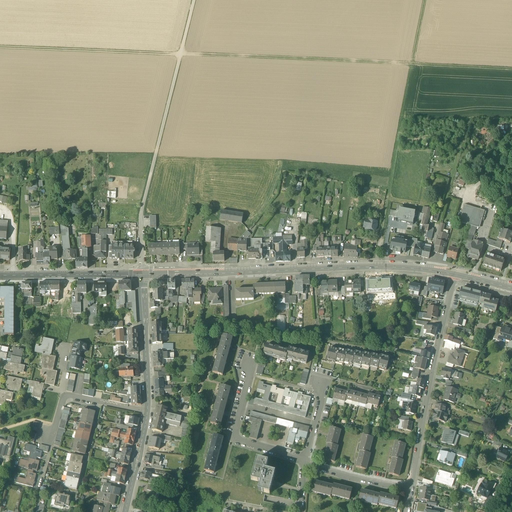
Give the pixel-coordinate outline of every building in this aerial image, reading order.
[(504,195),(497,213),(504,216),(511,197),(504,195)] [(485,211),(464,205),(459,222),(476,227),(477,227),(479,218),(482,219),(485,211)] [(430,209),(423,207),(421,214),(424,215),(423,219),(422,219),(422,220),(422,219),(422,220),(420,225),(422,225),(421,231),(427,232),(428,228),(429,226),(426,226),(430,209)] [(412,211),(400,209),(397,220),(406,222),(406,223),(413,225),(415,213),(411,212),(412,211)] [(243,214),(221,211),(220,220),(242,224),(243,214)] [(366,221),(365,220),(364,225),(366,226),(367,228),(367,229),(375,231),(376,223),(372,222),(366,221)] [(69,229),(60,225),(63,248),(64,251),(71,250),(69,229)] [(469,225),(463,244),(466,245),(464,248),(470,250),(472,242),(473,243),(474,241),(475,235),(474,235),(474,234),(476,227),(469,225)] [(219,253),(220,229),(207,229),(206,242),(212,243),(211,253),(213,253),(219,253)] [(511,233),(505,231),(502,230),(499,239),(499,240),(503,241),(510,243),(511,237),(511,233)] [(247,231),(238,240),(247,240),(247,238),(248,238),(249,236),(250,235),(247,231)] [(442,234),(441,233),(440,236),(439,242),(445,244),(447,235),(442,234)] [(90,237),(82,238),(82,246),(88,246),(90,246),(90,237)] [(407,241),(392,238),(389,250),(394,251),(394,253),(400,254),(400,252),(405,253),(407,241)] [(238,240),(229,239),(228,250),(237,251),(238,240)] [(262,239),(251,240),(251,248),(248,248),(248,260),(262,259),(262,253),(262,244),(262,239)] [(496,242),(488,239),(487,245),(500,249),(502,244),(496,242)] [(238,240),(237,251),(246,251),(247,240),(238,240)] [(101,247),(95,247),(95,252),(106,253),(106,242),(101,241),(101,247)] [(445,244),(439,242),(436,241),(433,252),(443,255),(446,244),(445,244)] [(473,243),(472,242),(470,250),(468,255),(467,256),(468,258),(469,258),(477,260),(483,245),(480,245),(475,243),(473,243)] [(123,244),(115,244),(115,246),(112,246),(112,253),(112,259),(117,259),(117,260),(120,260),(120,259),(125,259),(125,246),(123,246),(123,244)] [(188,245),(188,250),(186,250),(186,255),(199,255),(199,248),(199,246),(194,246),(194,245),(188,245)] [(355,245),(351,245),(350,249),(349,249),(349,252),(350,254),(349,258),(357,258),(360,258),(360,254),(356,254),(357,249),(357,246),(355,245)] [(134,246),(125,246),(125,259),(134,259),(134,253),(135,252),(135,251),(134,250),(134,246)] [(422,246),(418,246),(416,246),(415,249),(414,255),(422,257),(423,248),(424,248),(424,247),(422,247),(422,246)] [(58,247),(49,247),(50,254),(50,258),(50,259),(58,259),(58,247)] [(10,249),(0,248),(0,259),(9,260),(10,249)] [(40,254),(40,248),(38,248),(36,248),(36,254),(36,259),(37,259),(37,266),(44,266),(44,260),(44,256),(43,256),(41,256),(41,254),(40,254)] [(424,248),(423,248),(422,257),(421,258),(429,259),(431,250),(424,248)] [(453,250),(449,249),(447,257),(455,260),(458,250),(453,248),(453,250)] [(303,249),(297,249),(297,258),(305,258),(305,250),(305,249),(303,249)] [(71,250),(64,251),(64,260),(76,259),(76,250),(71,250)] [(219,253),(213,253),(213,262),(224,261),(224,252),(219,253)] [(504,260),(487,254),(483,266),(500,271),(504,260)] [(84,259),(76,260),(76,269),(88,269),(88,259),(84,259)] [(366,280),(367,296),(392,295),(391,279),(366,280)] [(444,283),(429,280),(428,288),(427,292),(442,295),(444,283)] [(332,282),(328,282),(328,293),(328,295),(333,295),(333,293),(337,293),(337,281),(332,282)] [(360,281),(352,282),(353,292),(353,294),(360,293),(360,287),(360,281)] [(106,296),(106,282),(94,283),(94,293),(99,293),(99,294),(101,294),(101,297),(106,296)] [(130,282),(119,282),(119,292),(123,292),(125,292),(128,292),(131,292),(131,283),(130,282)] [(32,283),(22,283),(22,285),(21,285),(21,288),(22,288),(22,297),(32,297),(32,283)] [(50,283),(40,283),(40,295),(45,295),(45,292),(50,292),(50,283)] [(86,283),(77,283),(77,291),(77,294),(80,294),(87,294),(86,283)] [(274,284),(253,285),(253,289),(253,295),(275,294),(274,284)] [(285,284),(274,284),(275,294),(285,294),(285,284)] [(420,286),(410,284),(409,291),(419,293),(420,288),(420,286)] [(0,321),(5,322),(5,335),(14,335),(14,288),(0,288),(0,321)] [(482,294),(461,288),(458,300),(478,305),(479,303),(482,294)] [(201,289),(194,290),(194,292),(193,292),(193,302),(200,301),(201,301),(200,295),(201,295),(201,294),(201,289)] [(222,289),(208,289),(208,293),(208,301),(217,301),(217,304),(223,304),(222,297),(222,293),(222,289)] [(253,289),(235,290),(235,301),(254,300),(253,295),(253,289)] [(162,291),(154,291),(154,299),(154,300),(155,300),(155,302),(158,302),(160,302),(162,299),(162,291)] [(498,301),(490,299),(490,296),(482,294),(479,303),(479,305),(483,306),(481,311),(488,313),(488,312),(495,313),(497,306),(498,301)] [(135,301),(129,301),(128,296),(126,296),(126,302),(132,302),(133,320),(136,320),(135,301)] [(80,303),(75,303),(72,303),(73,314),(80,314),(80,303)] [(433,307),(428,307),(427,311),(428,311),(427,314),(427,316),(431,317),(437,318),(438,312),(437,312),(438,309),(433,308),(433,307)] [(464,315),(455,313),(453,324),(461,326),(464,315)] [(285,332),(285,316),(276,316),(277,332),(285,332)] [(161,323),(152,324),(152,335),(162,334),(161,323)] [(436,329),(428,327),(427,330),(426,334),(434,336),(436,329)] [(497,327),(493,339),(497,340),(498,337),(498,335),(499,336),(501,329),(497,327)] [(511,328),(505,327),(505,328),(502,327),(501,329),(499,336),(498,335),(498,337),(506,339),(505,340),(509,341),(510,342),(511,336),(511,329),(510,329),(511,328)] [(488,333),(475,329),(474,334),(487,338),(488,333)] [(127,337),(123,337),(123,331),(116,331),(117,342),(123,342),(126,342),(129,342),(128,339),(127,339),(127,337)] [(162,334),(152,335),(153,344),(156,344),(156,345),(159,345),(159,344),(162,343),(162,334)] [(232,338),(222,335),(217,353),(228,355),(232,338)] [(137,336),(128,337),(128,339),(129,342),(129,345),(138,345),(137,336)] [(54,340),(44,338),(43,346),(44,346),(43,349),(40,349),(41,348),(36,347),(35,353),(42,354),(50,356),(52,350),(51,350),(51,347),(52,347),(54,340)] [(451,343),(445,341),(444,348),(451,350),(452,349),(454,350),(455,348),(454,347),(455,344),(452,343),(451,343)] [(85,344),(75,342),(74,347),(73,347),(72,351),(73,351),(72,356),(80,358),(81,351),(83,352),(85,344)] [(138,345),(129,345),(129,348),(129,354),(138,353),(138,345)] [(288,351),(266,345),(263,355),(286,361),(286,360),(286,359),(288,351)] [(8,348),(1,347),(0,351),(0,358),(6,360),(7,353),(8,348)] [(15,348),(14,349),(13,354),(13,355),(10,354),(7,353),(6,357),(11,358),(11,360),(6,359),(6,360),(5,362),(20,365),(23,351),(19,350),(19,349),(15,348)] [(338,350),(329,348),(326,359),(335,362),(336,361),(338,350)] [(309,354),(289,349),(288,351),(286,359),(292,360),(306,364),(309,354)] [(347,351),(339,349),(338,350),(336,361),(344,363),(344,362),(347,351)] [(355,352),(347,350),(347,351),(344,362),(352,364),(352,363),(355,352)] [(430,352),(422,350),(420,356),(420,358),(427,359),(429,360),(430,352)] [(455,350),(452,359),(449,358),(448,363),(453,365),(460,367),(464,353),(455,350)] [(364,354),(355,352),(352,363),(360,366),(361,364),(364,354)] [(228,355),(217,353),(212,373),(222,375),(228,355)] [(372,355),(364,353),(364,354),(361,364),(369,367),(369,366),(372,355)] [(50,356),(42,354),(41,360),(44,361),(42,369),(45,369),(52,371),(54,365),(51,364),(51,361),(54,361),(55,357),(50,356)] [(380,357),(372,354),(372,355),(369,366),(377,368),(378,367),(380,357)] [(70,368),(80,370),(83,359),(80,358),(72,356),(70,368)] [(389,358),(381,356),(380,357),(378,367),(386,370),(389,358)] [(420,358),(417,357),(414,368),(424,371),(427,359),(420,358)] [(266,362),(260,360),(256,374),(262,376),(264,367),(265,368),(266,362)] [(20,365),(5,362),(4,369),(15,372),(14,374),(17,375),(18,370),(24,372),(25,366),(20,365)] [(133,368),(129,368),(124,368),(124,376),(124,377),(130,376),(133,376),(133,368)] [(52,371),(45,369),(44,376),(47,376),(45,383),(50,384),(49,385),(54,386),(57,372),(52,371)] [(451,370),(442,369),(441,376),(450,378),(451,370)] [(308,373),(303,372),(300,384),(305,385),(308,373)] [(163,382),(167,382),(166,377),(169,377),(169,375),(162,373),(158,373),(159,380),(163,380),(163,382)] [(22,380),(7,377),(6,383),(10,383),(9,389),(19,391),(22,380)] [(425,380),(417,379),(416,388),(421,389),(423,389),(425,380)] [(159,380),(154,381),(155,390),(164,390),(164,387),(163,382),(163,380),(159,380)] [(44,384),(30,381),(29,387),(34,388),(32,397),(41,399),(44,384)] [(272,387),(263,385),(264,383),(259,382),(257,390),(265,392),(263,400),(268,402),(270,393),(272,387)] [(230,388),(220,386),(215,403),(226,406),(230,388)] [(416,388),(410,386),(409,394),(408,394),(411,395),(419,396),(421,389),(416,388)] [(140,387),(131,388),(131,396),(140,395),(140,387)] [(285,389),(276,387),(276,388),(272,387),(270,393),(278,395),(276,404),(281,405),(283,396),(285,389)] [(450,388),(447,387),(443,400),(453,403),(457,390),(450,388)] [(298,394),(289,392),(289,390),(285,389),(283,396),(291,399),(289,407),(294,409),(296,400),(298,394)] [(341,391),(335,389),(333,399),(339,400),(341,391)] [(13,393),(0,390),(0,404),(5,406),(6,398),(12,400),(13,393)] [(355,392),(348,390),(347,392),(346,398),(352,400),(355,392)] [(347,392),(341,391),(339,400),(345,402),(346,398),(347,392)] [(311,398),(302,395),(302,393),(298,392),(298,394),(296,400),(304,402),(301,411),(307,412),(311,398)] [(361,394),(355,392),(352,400),(359,402),(361,394)] [(368,396),(361,394),(359,402),(366,404),(368,396)] [(374,395),(369,394),(368,396),(366,404),(372,405),(374,395)] [(140,395),(131,396),(132,405),(136,405),(141,405),(140,395)] [(380,397),(374,395),(372,405),(378,407),(380,397)] [(263,400),(261,400),(260,406),(271,409),(272,403),(268,402),(263,400)] [(407,403),(406,403),(404,402),(402,412),(414,415),(416,405),(408,403),(407,403)] [(226,406),(215,403),(210,423),(220,426),(226,406)] [(276,404),(275,403),(273,409),(284,412),(285,406),(281,405),(276,404)] [(436,404),(435,411),(444,414),(445,406),(436,404)] [(168,408),(158,406),(155,417),(165,419),(166,413),(167,413),(168,408)] [(289,407),(288,407),(287,413),(297,416),(299,410),(294,409),(289,407)] [(95,412),(83,409),(82,415),(83,415),(93,418),(93,416),(94,416),(95,412)] [(444,414),(435,411),(433,417),(433,419),(439,421),(445,422),(447,415),(444,414)] [(277,419),(251,412),(250,417),(262,421),(276,425),(277,419)] [(167,413),(166,413),(165,419),(174,422),(175,418),(176,416),(167,413)] [(93,418),(83,415),(81,423),(81,424),(92,426),(93,418)] [(139,419),(130,417),(129,424),(134,425),(137,426),(139,419)] [(165,419),(155,417),(152,430),(162,433),(164,421),(166,422),(166,423),(167,424),(174,426),(174,422),(165,419)] [(187,418),(182,417),(181,419),(180,423),(189,425),(190,421),(186,420),(187,418)] [(252,423),(248,438),(257,440),(262,421),(250,417),(248,422),(252,423)] [(67,421),(61,419),(59,428),(64,430),(67,421)] [(294,423),(277,419),(276,425),(290,428),(292,429),(294,423)] [(408,422),(404,421),(404,424),(403,430),(411,431),(412,422),(408,422)] [(92,426),(81,424),(81,423),(80,423),(78,431),(77,431),(90,434),(92,426)] [(340,430),(331,427),(326,443),(328,444),(336,446),(340,430)] [(292,429),(290,428),(286,442),(293,444),(295,436),(306,439),(308,433),(304,432),(298,430),(295,430),(292,429)] [(136,431),(127,429),(126,434),(122,433),(121,435),(135,438),(136,431)] [(90,434),(77,431),(75,439),(88,442),(90,434)] [(451,432),(446,431),(445,436),(445,437),(444,442),(442,441),(441,442),(446,443),(450,444),(450,445),(455,446),(458,436),(454,434),(453,435),(451,434),(451,432)] [(36,434),(30,433),(28,441),(34,443),(36,434)] [(135,438),(121,435),(121,438),(125,439),(124,444),(133,446),(135,438)] [(224,438),(213,435),(209,453),(219,455),(224,438)] [(373,438),(363,435),(359,451),(360,451),(368,454),(373,438)] [(0,454),(10,457),(14,439),(9,437),(7,441),(0,439),(0,454)] [(159,439),(150,437),(148,447),(159,450),(162,440),(159,439)] [(75,439),(74,444),(75,445),(74,452),(85,455),(88,442),(75,439)] [(405,444),(395,442),(391,457),(392,458),(401,460),(405,444)] [(28,458),(35,460),(36,457),(40,458),(42,451),(39,450),(35,449),(36,446),(26,443),(24,451),(30,452),(28,458)] [(336,446),(328,444),(323,459),(333,462),(337,446),(336,446)] [(132,451),(123,449),(122,454),(117,453),(117,455),(130,458),(132,451)] [(509,453),(500,449),(497,453),(498,453),(496,457),(505,462),(509,453)] [(368,454),(360,451),(356,467),(365,470),(370,454),(368,454)] [(450,454),(442,452),(441,455),(438,462),(443,464),(444,464),(452,466),(456,455),(451,453),(450,454)] [(219,455),(209,453),(204,470),(214,473),(219,455)] [(83,457),(72,455),(70,462),(81,465),(83,457)] [(130,458),(117,455),(116,458),(120,459),(120,458),(121,458),(120,463),(128,465),(130,458)] [(152,457),(146,455),(144,463),(152,465),(153,466),(153,465),(158,466),(160,459),(152,457)] [(40,462),(35,460),(28,458),(28,461),(20,459),(18,466),(28,469),(27,472),(32,473),(33,470),(37,471),(40,462)] [(268,462),(257,458),(251,480),(261,483),(258,491),(270,494),(275,473),(266,470),(268,462)] [(401,460),(392,458),(388,474),(398,476),(402,460),(401,460)] [(81,465),(70,462),(69,467),(81,470),(82,465),(81,465)] [(81,470),(69,467),(67,472),(80,475),(81,470)] [(502,470),(496,467),(496,469),(492,467),(490,471),(493,473),(492,476),(498,479),(499,476),(500,476),(502,472),(501,471),(502,470)] [(127,470),(118,468),(117,473),(113,472),(112,474),(126,477),(127,470)] [(451,474),(439,470),(438,474),(437,474),(435,480),(447,484),(447,486),(452,487),(454,479),(450,478),(451,474)] [(32,473),(27,472),(25,479),(17,476),(16,482),(33,487),(36,474),(32,473)] [(151,474),(142,472),(141,478),(149,480),(150,477),(151,474)] [(126,477),(112,474),(111,477),(116,478),(115,482),(124,484),(126,477)] [(158,479),(150,477),(149,480),(149,483),(155,485),(160,486),(165,487),(166,482),(166,481),(158,479)] [(488,482),(487,483),(486,482),(484,481),(483,481),(482,482),(482,484),(481,484),(490,489),(492,486),(490,485),(491,483),(490,483),(489,483),(488,482)] [(332,487),(314,482),(312,492),(330,496),(330,495),(332,487)] [(490,489),(481,484),(476,492),(481,495),(480,496),(484,498),(485,497),(487,498),(491,489),(490,489)] [(352,490),(333,485),(332,487),(330,495),(349,500),(352,490)] [(111,487),(109,487),(107,494),(116,496),(119,496),(120,490),(120,489),(111,487)] [(168,491),(154,488),(153,492),(152,498),(165,502),(167,495),(168,491)] [(380,495),(361,491),(358,501),(377,506),(377,504),(380,495)] [(103,493),(101,492),(100,496),(98,495),(97,500),(105,502),(110,503),(114,504),(116,496),(107,494),(103,493)] [(63,495),(57,494),(54,506),(63,508),(64,506),(68,507),(70,502),(69,502),(70,497),(65,496),(64,494),(63,495)] [(398,499),(380,494),(380,495),(377,504),(396,509),(398,499)] [(426,505),(418,503),(416,511),(417,511),(424,511),(425,511),(426,507),(426,505)]
